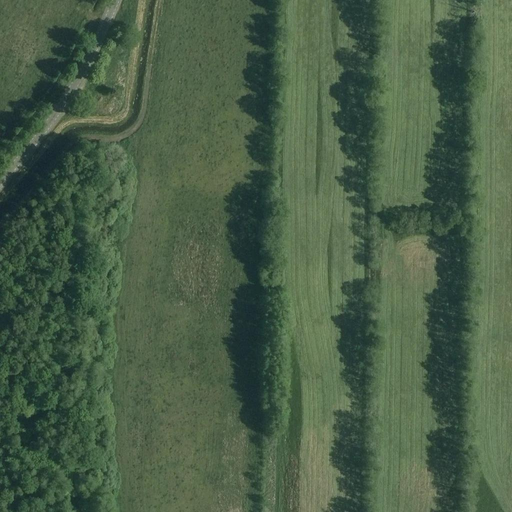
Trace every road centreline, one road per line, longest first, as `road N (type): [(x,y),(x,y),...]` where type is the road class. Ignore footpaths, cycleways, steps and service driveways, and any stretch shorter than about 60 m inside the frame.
road 1 (track): [(158,0),(136,126),(69,146),(0,228)]
road 2 (tertiary): [(115,0),(76,82),(0,182)]
